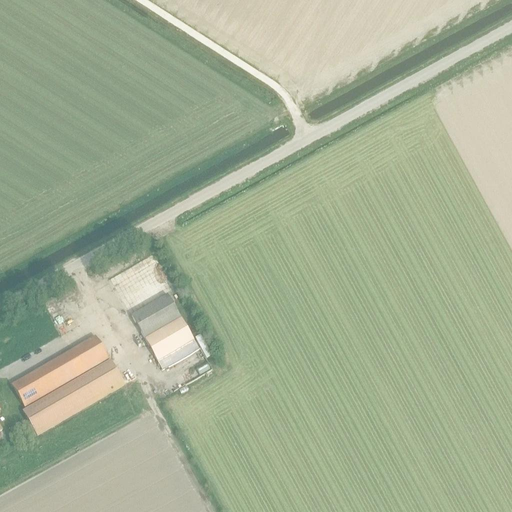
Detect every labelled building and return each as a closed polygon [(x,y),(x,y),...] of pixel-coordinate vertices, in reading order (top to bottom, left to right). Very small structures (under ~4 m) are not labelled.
[(166,263),(119,284),(123,292),(127,291),(129,295),(171,276),(166,263)] [(159,363),(195,342),(169,296),(132,317),(159,363)] [(26,409),(109,360),(96,337),(13,386),(26,409)] [(182,373),(210,361),(205,349),(177,361),(182,373)] [(111,362),(23,413),(37,438),(125,387),(111,362)] [(166,385),(176,377),(168,367),(158,375),(166,385)]
